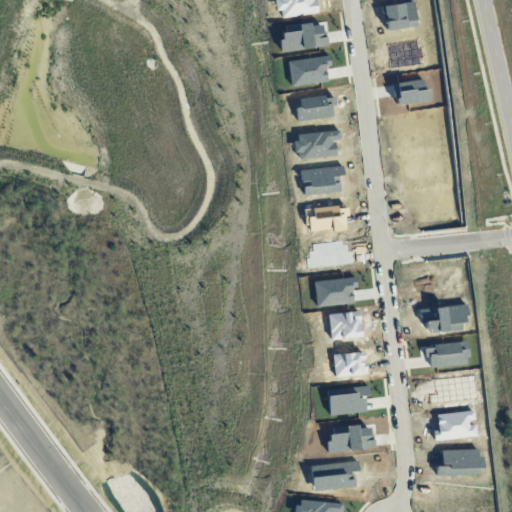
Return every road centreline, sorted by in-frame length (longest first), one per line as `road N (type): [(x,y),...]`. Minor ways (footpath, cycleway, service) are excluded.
road 1 (residential): [(360,0),(413,465),(399,511)]
road 2 (tertiary): [(0,391),(87,511)]
road 3 (secondary): [(483,0),(511,131)]
road 4 (residential): [(391,243),(511,232)]
